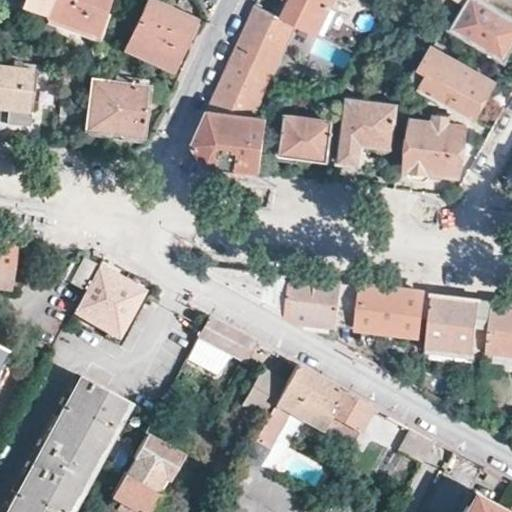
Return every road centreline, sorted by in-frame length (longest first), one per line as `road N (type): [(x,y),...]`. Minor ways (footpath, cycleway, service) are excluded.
road 1 (residential): [(147,196),(133,234),(142,250),(511,456)]
road 2 (residential): [(459,232),(147,196)]
road 3 (residential): [(237,0),(147,196)]
road 4 (residential): [(147,196),(0,179)]
